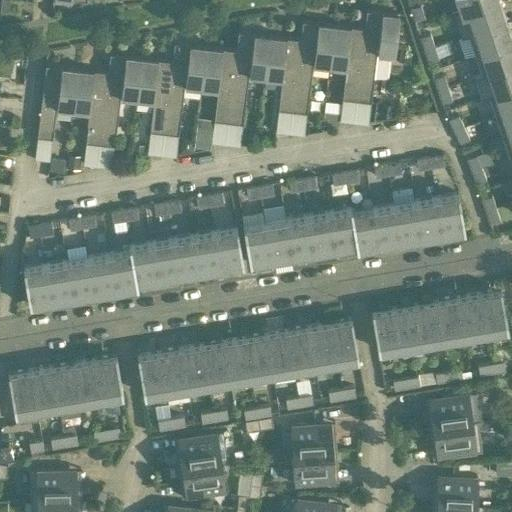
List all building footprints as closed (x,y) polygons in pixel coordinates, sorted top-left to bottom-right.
[(1,0),(0,8),(8,10),(9,0),(1,0)] [(453,14),(454,15),(497,0),(456,0),(460,11),(453,14)] [(498,0),(497,0),(454,15),(461,35),(505,20),(498,0)] [(414,19),(424,15),(420,3),(410,6),(414,19)] [(365,27),(356,99),(370,101),(376,52),(394,54),(399,13),(366,9),(364,27),(365,27)] [(312,62),(328,64),(334,23),(302,20),(300,38),(292,110),(306,111),(312,62)] [(468,34),(474,53),(511,40),(511,39),(505,20),(461,35),(461,36),(468,34)] [(365,27),(364,27),(334,23),(328,64),(345,67),(342,98),(356,99),(365,27)] [(248,73),(264,75),(269,34),(238,30),(235,49),(236,49),(228,120),(242,122),(248,73)] [(430,32),(420,35),(424,47),(434,44),(430,32)] [(300,38),(269,34),(264,75),(281,77),(277,108),(292,110),(300,38)] [(511,40),(474,53),(481,73),(474,75),(474,76),(511,63),(511,40)] [(184,84),(200,86),(205,45),(174,41),(171,59),(172,59),(163,131),(178,133),(184,84)] [(438,57),(434,44),(424,47),(428,60),(438,57)] [(236,49),(235,49),(205,45),(200,86),(217,88),(213,119),(228,120),(236,49)] [(120,94),(136,96),(141,56),(109,52),(107,70),(108,70),(99,142),(114,144),(120,94)] [(172,59),(171,59),(141,56),(136,96),(153,98),(149,129),(163,131),(172,59)] [(72,107),(77,67),(45,63),(36,135),(52,136),(55,105),(72,107)] [(511,63),(474,76),(481,97),(511,86),(511,63)] [(108,70),(107,70),(77,67),(72,107),(89,109),(85,140),(99,142),(108,70)] [(438,88),(447,85),(443,73),(434,76),(438,88)] [(447,85),(438,88),(442,101),(451,97),(447,85)] [(511,86),(481,97),(481,98),(488,95),(495,115),(511,109),(511,86)] [(394,104),(379,102),(378,115),(393,117),(394,104)] [(511,109),(495,115),(502,135),(511,131),(511,109)] [(338,112),(323,110),(321,123),(336,125),(338,112)] [(454,129),(463,125),(458,113),(449,117),(454,129)] [(193,145),(209,147),(211,127),(196,125),(193,145)] [(469,137),(463,125),(454,129),(460,141),(469,137)] [(511,131),(502,135),(509,156),(511,154),(511,131)] [(178,150),(189,151),(191,137),(180,136),(178,150)] [(130,143),(129,155),(142,156),(143,145),(130,143)] [(64,166),(77,168),(79,155),(66,153),(64,166)] [(442,153),(429,155),(431,165),(443,163),(442,153)] [(471,169),(481,165),(476,153),(467,156),(471,169)] [(431,165),(429,155),(416,157),(417,167),(431,165)] [(63,158),(50,156),(48,170),(62,172),(63,158)] [(399,160),(386,162),(388,172),(401,170),(399,160)] [(388,172),(386,162),(373,165),(375,174),(388,172)] [(486,177),(481,165),(471,169),(476,181),(486,177)] [(357,168),(344,170),(345,180),(358,178),(357,168)] [(345,180),(344,170),(331,172),(332,182),(345,180)] [(314,175),(301,177),(303,187),(316,185),(314,175)] [(303,187),(301,177),(288,179),(290,189),(303,187)] [(271,182),(258,184),(260,194),(273,192),(271,182)] [(260,194),(258,184),(245,186),(247,196),(260,194)] [(221,191),(208,193),(210,203),(223,201),(221,191)] [(457,191),(436,194),(442,233),(464,229),(457,191)] [(210,203),(208,193),(195,195),(197,205),(210,203)] [(486,209),(495,206),(491,193),(482,196),(486,209)] [(436,194),(414,198),(421,237),(442,233),(436,194)] [(179,198),(166,200),(167,210),(180,208),(179,198)] [(399,240),(421,237),(414,198),(392,202),(399,240)] [(167,210),(166,200),(153,202),(154,212),(167,210)] [(392,202),(371,206),(377,244),(399,240),(392,202)] [(136,205),(123,208),(125,217),(138,215),(136,205)] [(350,205),(327,209),(334,247),(355,244),(356,244),(350,209),(351,209),(350,205)] [(371,206),(351,209),(350,209),(356,244),(355,244),(356,248),(377,244),(371,206)] [(499,218),(495,206),(486,209),(490,221),(499,218)] [(125,217),(123,208),(110,210),(112,220),(113,219),(125,217)] [(327,209),(306,213),(312,251),(334,247),(327,209)] [(93,213),(80,215),(82,225),(95,223),(93,213)] [(306,213),(285,216),(291,255),(312,251),(306,213)] [(82,225),(80,215),(67,217),(69,227),(82,225)] [(285,216),(263,220),(270,258),(291,255),(285,216)] [(125,217),(113,219),(115,231),(127,229),(125,217)] [(51,220),(38,222),(39,232),(52,230),(51,220)] [(249,262),(270,258),(263,220),(242,223),(249,262)] [(26,234),(39,232),(38,222),(25,224),(26,234)] [(215,228),(221,267),(243,263),(236,225),(215,228)] [(215,228),(194,232),(200,270),(221,267),(215,228)] [(172,235),(179,274),(200,270),(194,232),(172,235)] [(172,235),(151,239),(158,278),(179,274),(172,235)] [(128,243),(128,247),(129,247),(135,281),(136,281),(158,278),(151,239),(128,243)] [(128,247),(109,250),(115,289),(137,285),(136,281),(135,281),(129,247),(128,247)] [(109,250),(87,254),(94,293),(115,289),(109,250)] [(65,258),(72,296),(94,293),(87,254),(65,258)] [(65,258),(44,262),(50,300),(72,296),(65,258)] [(29,304),(50,300),(44,262),(22,265),(29,304)] [(500,287),(478,291),(485,329),(507,325),(500,287)] [(464,333),(485,329),(478,291),(457,295),(464,333)] [(464,333),(457,295),(435,298),(442,337),(464,333)] [(420,341),(442,337),(435,298),(414,302),(420,341)] [(420,341),(414,302),(392,306),(399,344),(420,341)] [(377,348),(399,344),(392,306),(371,310),(377,348)] [(351,317),(329,320),(336,359),(358,355),(351,317)] [(314,362),(336,359),(329,320),(308,324),(314,362)] [(314,362),(308,324),(286,328),(293,366),(314,362)] [(286,328),(265,331),(272,370),(273,370),(274,381),(294,378),(292,366),(293,366),(286,328)] [(271,370),(265,331),(243,335),(250,373),(271,370)] [(228,377),(250,373),(243,335),(222,339),(228,377)] [(228,377),(222,339),(200,342),(207,381),(228,377)] [(185,384),(207,381),(200,342),(179,346),(185,384)] [(185,384),(179,346),(157,350),(164,388),(185,384)] [(142,392),(164,388),(157,350),(136,353),(142,392)] [(115,353),(93,357),(100,395),(122,391),(115,353)] [(93,357),(72,360),(78,399),(100,395),(93,357)] [(503,358),(490,361),(492,371),(505,368),(503,358)] [(57,402),(78,399),(72,360),(51,364),(57,402)] [(479,373),(492,371),(490,361),(477,363),(479,373)] [(51,364),(29,368),(36,406),(57,402),(51,364)] [(462,376),(460,366),(447,368),(449,378),(462,376)] [(29,368),(7,371),(14,410),(16,422),(38,418),(36,406),(29,368)] [(436,380),(449,378),(447,368),(434,371),(436,380)] [(405,375),(406,385),(419,383),(418,373),(405,375)] [(393,387),(406,385),(405,375),(392,378),(393,387)] [(340,386),(342,396),(355,394),(353,384),(340,386)] [(329,399),(342,396),(340,386),(327,389),(329,399)] [(477,390),(424,397),(428,426),(472,420),(477,419),(481,419),(477,390)] [(297,394),(299,404),(312,401),(310,391),(297,394)] [(286,406),(299,404),(297,394),(284,396),(286,406)] [(269,403),(256,406),(258,416),(270,414),(269,403)] [(212,408),(214,418),(227,416),(225,406),(212,408)] [(245,418),(258,416),(256,406),(243,408),(245,418)] [(201,420),(214,418),(212,408),(199,410),(201,420)] [(170,415),(171,425),(184,423),(183,413),(170,415)] [(158,427),(171,425),(170,415),(157,418),(158,427)] [(270,415),(257,417),(259,427),(272,425),(270,415)] [(259,427),(257,417),(244,419),(246,430),(259,427)] [(472,420),(428,426),(432,456),(481,449),(477,419),(472,420)] [(292,452),(336,449),(334,420),(290,423),(292,452)] [(105,427),(107,436),(120,434),(118,424),(105,427)] [(94,439),(107,436),(105,427),(92,429),(94,439)] [(222,429),(173,436),(177,466),(221,460),(221,461),(226,460),(222,429)] [(62,434),(64,444),(77,441),(76,432),(62,434)] [(51,446),(64,444),(62,434),(49,436),(51,446)] [(28,440),(30,450),(43,447),(41,437),(28,440)] [(294,482),(338,479),(336,449),(292,452),(294,482)] [(225,490),(221,461),(221,460),(177,466),(181,496),(225,490)] [(30,498),(80,497),(80,467),(30,468),(30,498)] [(251,469),(250,483),(260,484),(262,470),(251,469)] [(431,502),(475,504),(477,474),(432,472),(432,487),(431,502)] [(250,483),(248,494),(248,496),(259,497),(260,484),(250,483)] [(247,507),(248,496),(248,494),(238,493),(236,506),(247,507)] [(338,511),(340,501),(291,495),(288,511),(338,511)] [(80,511),(80,497),(30,498),(30,511),(80,511)] [(211,511),(212,508),(162,502),(161,511),(211,511)] [(474,511),(475,504),(431,502),(430,511),(474,511)]
